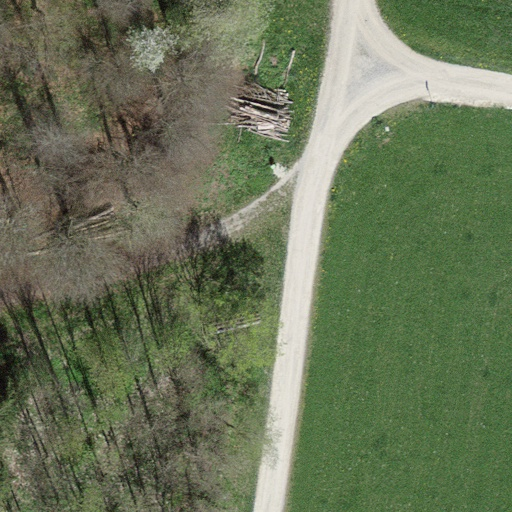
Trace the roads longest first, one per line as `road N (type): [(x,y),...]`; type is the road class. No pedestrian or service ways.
road 1 (track): [(265,511),(339,61)]
road 2 (track): [(314,180),(91,273),(0,299)]
road 3 (track): [(511,91),(339,61)]
